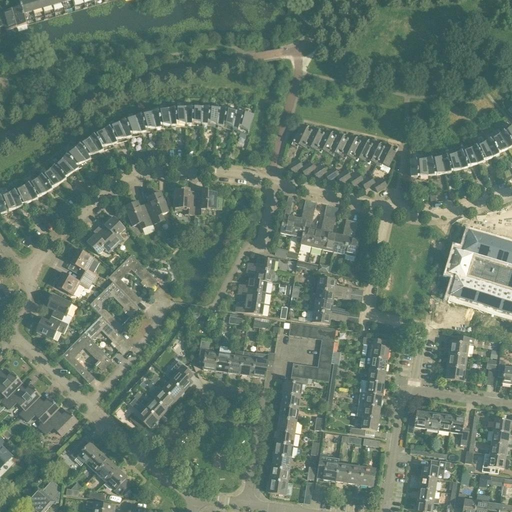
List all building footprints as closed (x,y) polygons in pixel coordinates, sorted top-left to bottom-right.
[(35,20),(29,0),(18,0),(19,2),(19,1),(22,9),(25,23),(26,22),(35,20)] [(55,14),(50,0),(29,0),(35,20),(55,14)] [(75,8),(72,0),(50,0),(55,14),(75,8)] [(72,0),(75,8),(94,3),(93,0),(72,0)] [(19,1),(19,2),(16,2),(18,9),(12,11),(16,28),(27,25),(26,22),(25,23),(22,9),(19,1)] [(12,11),(0,14),(0,27),(5,26),(6,31),(16,28),(12,11)] [(192,108),(185,109),(186,126),(186,128),(187,129),(187,126),(202,129),(202,126),(202,109),(192,109),(192,108)] [(209,108),(202,109),(202,126),(217,130),(218,127),(217,127),(219,110),(209,110),(209,108)] [(175,109),(168,110),(171,127),(186,128),(186,126),(185,109),(175,110),(175,109)] [(158,111),(151,114),(155,130),(156,130),(171,130),(171,127),(168,110),(158,113),(158,111)] [(226,110),(219,110),(217,127),(218,127),(232,132),(233,130),(236,113),(226,112),(226,110)] [(243,114),(236,113),(233,130),(247,136),(253,117),(242,115),(243,114)] [(155,130),(151,114),(141,117),(141,116),(134,118),(140,134),(141,134),(156,133),(156,130),(155,130)] [(140,134),(134,118),(125,122),(125,121),(118,124),(126,140),(126,139),(142,137),(141,134),(140,134)] [(109,128),(103,132),(112,146),(127,142),(126,139),(126,140),(118,124),(110,129),(109,128)] [(304,149),(313,130),(308,127),(306,130),(301,127),(291,146),(297,149),(298,147),(304,149)] [(503,132),(499,136),(508,150),(511,148),(511,127),(505,134),(503,132)] [(319,133),(313,130),(304,149),(309,152),(310,149),(315,152),(325,133),(320,130),(319,133)] [(94,136),(88,140),(98,154),(113,149),(112,146),(103,132),(95,137),(94,136)] [(331,135),(325,133),(315,152),(321,155),(322,152),(327,155),(337,135),(332,133),(331,135)] [(343,138),(337,135),(327,155),(333,157),(334,155),(340,157),(349,138),(344,135),(343,138)] [(508,150),(499,136),(491,142),(490,140),(485,143),(493,159),(499,156),(498,155),(508,150)] [(349,138),(340,157),(345,160),(346,157),(352,160),(361,141),(356,138),(355,141),(349,138)] [(80,145),(75,150),(86,163),(100,156),(98,154),(88,140),(80,147),(80,145)] [(367,144),(361,141),(352,160),(357,163),(359,160),(363,163),(373,143),(368,141),(367,144)] [(373,143),(363,163),(369,166),(371,163),(376,166),(385,146),(380,144),(379,146),(373,143)] [(476,147),(471,150),(477,166),(483,164),(483,163),(493,159),(485,143),(477,149),(476,147)] [(385,146),(376,166),(381,168),(383,166),(388,169),(392,161),(396,154),(398,149),(392,146),(391,149),(385,146)] [(66,156),(62,161),(73,174),(74,173),(88,165),(86,163),(75,150),(67,157),(66,156)] [(461,152),(456,155),(461,171),(467,170),(467,169),(477,166),(471,150),(462,155),(461,152)] [(446,157),(441,158),(444,175),(451,174),(451,173),(461,171),(456,155),(447,159),(446,157)] [(444,175),(441,158),(431,162),(431,159),(426,161),(428,178),(434,178),(434,176),(444,175)] [(293,174),(303,168),(298,160),(293,163),(294,165),(289,168),(293,174)] [(73,174),(62,161),(55,168),(54,167),(50,171),(61,184),(66,181),(65,180),(73,174)] [(428,178),(426,161),(416,163),(416,161),(410,162),(410,179),(417,179),(417,178),(428,178)] [(305,177),(315,170),(310,163),(305,166),(306,168),(301,171),(305,177)] [(317,180),(327,173),(322,166),(317,169),(318,171),(313,174),(317,180)] [(329,182),(339,176),(334,168),(329,171),(330,173),(325,176),(329,182)] [(42,176),(37,180),(46,194),(52,191),(52,190),(61,184),(50,171),(43,178),(42,176)] [(341,185),(351,178),(346,171),(341,174),(342,176),(337,179),(341,185)] [(353,187),(363,181),(359,173),(353,177),(354,179),(349,182),(353,187)] [(365,190),(375,184),(371,176),(365,180),(366,181),(362,184),(365,190)] [(377,193),(387,187),(383,179),(377,183),(378,184),(374,187),(377,193)] [(28,184),(24,188),(32,203),(38,200),(37,199),(46,194),(37,180),(30,186),(28,184)] [(32,203),(24,188),(16,193),(14,191),(10,194),(16,210),(22,208),(22,207),(32,203)] [(185,216),(194,216),(196,193),(190,193),(190,190),(181,190),(181,191),(175,190),(174,202),(175,202),(175,212),(185,213),(185,216)] [(196,193),(195,216),(205,217),(205,211),(216,211),(222,212),(222,198),(217,198),(217,193),(208,193),(208,191),(202,191),(202,193),(196,193)] [(16,210),(10,194),(1,199),(1,197),(0,197),(0,214),(0,216),(7,214),(6,213),(16,210)] [(145,206),(153,226),(164,221),(162,216),(168,213),(161,194),(148,199),(150,204),(145,206)] [(153,226),(145,206),(140,208),(138,203),(125,209),(133,227),(139,225),(142,230),(153,226)] [(291,237),(295,219),(289,218),(289,215),(291,209),(286,208),(280,234),(291,237)] [(291,237),(302,239),(309,213),(303,212),(302,218),(301,221),(295,219),(291,237)] [(302,239),(300,246),(311,248),(315,231),(309,229),(310,225),(311,225),(314,214),(309,213),(302,239)] [(322,232),(315,231),(311,248),(322,251),(330,218),(324,216),(321,228),(323,228),(322,232)] [(103,224),(98,228),(116,247),(123,240),(119,236),(125,230),(113,218),(105,226),(103,224)] [(330,218),(322,251),(333,253),(337,236),(331,234),(332,230),(333,230),(336,219),(330,218)] [(344,237),(337,236),(333,253),(344,256),(351,222),(346,221),(343,233),(345,233),(344,237)] [(357,224),(351,222),(344,256),(355,258),(359,241),(353,239),(354,235),(355,235),(357,224)] [(96,235),(87,243),(99,256),(106,249),(110,253),(116,247),(98,228),(93,233),(96,235)] [(455,251),(448,275),(455,277),(449,298),(511,316),(511,245),(469,232),(463,253),(455,251)] [(98,278),(96,277),(96,276),(87,272),(94,260),(78,251),(71,264),(75,266),(72,272),(79,276),(92,284),(95,285),(98,278)] [(131,256),(108,279),(113,283),(138,309),(138,308),(137,307),(135,305),(139,300),(139,299),(121,281),(131,270),(143,282),(141,284),(144,288),(145,287),(149,291),(157,283),(158,283),(131,256)] [(247,269),(273,273),(275,262),(257,259),(256,266),(254,265),(247,264),(247,269)] [(309,264),(297,262),(296,267),(307,270),(309,264)] [(319,267),(309,264),(307,270),(307,271),(316,273),(316,271),(318,271),(319,267)] [(273,273),(247,269),(246,274),(253,274),(255,275),(254,281),(267,283),(267,284),(272,284),(273,273)] [(79,276),(75,281),(64,275),(57,288),(73,297),(80,285),(88,290),(92,284),(79,276)] [(317,291),(351,296),(351,290),(340,288),(340,289),(335,289),(336,282),(319,279),(317,291)] [(254,281),(249,280),(248,287),(246,287),(239,286),(238,290),(265,294),(267,284),(267,283),(254,281)] [(113,283),(90,306),(101,317),(108,323),(112,318),(102,308),(113,297),(125,309),(122,311),(126,314),(126,313),(131,318),(139,309),(140,310),(138,308),(138,309),(113,283)] [(285,290),(285,296),(289,297),(291,287),(279,286),(279,289),(285,290)] [(292,296),(299,297),(300,287),(294,286),(292,296)] [(265,294),(238,290),(238,295),(244,296),(245,296),(247,296),(246,303),(263,305),(265,294)] [(351,296),(317,291),(315,301),(333,304),(334,298),(338,298),(338,300),(350,301),(351,296)] [(51,317),(69,326),(72,318),(67,316),(69,311),(72,305),(53,296),(47,309),(54,312),(51,317)] [(315,301),(310,301),(308,312),(314,313),(347,318),(348,312),(336,310),(336,311),(332,311),(333,304),(315,301)] [(263,305),(246,303),(245,309),(243,309),(236,308),(235,313),(262,317),(263,305)] [(314,313),(307,312),(306,320),(299,319),(298,322),(329,327),(331,320),(335,321),(335,322),(346,324),(347,318),(314,313)] [(69,326),(51,317),(49,323),(42,319),(36,332),(57,342),(61,334),(64,336),(69,326)] [(128,343),(118,333),(108,323),(101,317),(84,334),(91,341),(92,341),(102,331),(113,343),(111,345),(114,348),(115,347),(123,356),(130,349),(126,345),(128,343)] [(295,337),(298,325),(291,324),(289,336),(295,337)] [(298,325),(295,337),(302,338),(304,326),(298,325)] [(310,327),(304,326),(302,338),(309,339),(310,327)] [(317,328),(310,327),(309,339),(315,340),(317,328)] [(317,328),(315,340),(322,341),(324,329),(317,328)] [(324,329),(322,341),(321,348),(333,349),(334,344),(336,330),(324,329)] [(113,362),(92,341),(91,341),(84,334),(61,357),(89,384),(88,382),(93,377),(74,358),(84,348),(99,362),(95,366),(96,367),(97,366),(102,371),(112,362),(113,363),(113,362)] [(451,342),(449,355),(467,358),(469,345),(473,346),(474,340),(457,337),(452,336),(451,342)] [(365,358),(387,361),(389,349),(385,348),(386,342),(364,339),(363,345),(367,346),(365,358)] [(208,353),(209,344),(201,342),(197,366),(203,367),(203,370),(215,372),(218,354),(208,353)] [(333,349),(321,348),(320,355),(332,357),(333,353),(333,349)] [(235,357),(230,356),(227,374),(239,376),(243,353),(237,352),(235,353),(235,357)] [(255,355),(243,353),(239,376),(252,378),(255,355)] [(337,354),(337,353),(333,353),(332,357),(331,364),(331,365),(339,366),(341,354),(337,354)] [(230,356),(218,354),(215,372),(227,374),(230,356)] [(268,357),(255,355),(252,378),(265,380),(266,371),(272,372),(275,355),(269,354),(268,357)] [(320,355),(319,362),(331,364),(332,357),(320,355)] [(449,355),(447,367),(465,370),(467,358),(449,355)] [(387,361),(365,358),(364,370),(370,371),(386,373),(387,361)] [(496,362),(487,361),(486,370),(489,370),(495,371),(496,362)] [(331,364),(319,362),(318,368),(317,374),(329,376),(331,365),(331,364)] [(511,385),(511,369),(505,369),(506,363),(499,362),(497,377),(503,378),(502,384),(511,385)] [(193,384),(189,380),(193,376),(179,363),(166,377),(171,381),(170,381),(184,393),(193,384)] [(293,365),(291,377),(297,378),(299,366),(293,365)] [(299,366),(297,378),(304,379),(306,367),(299,366)] [(311,367),(310,380),(328,383),(329,376),(317,374),(318,368),(311,367)] [(465,370),(447,367),(445,380),(463,383),(465,370)] [(489,370),(486,386),(493,387),(495,371),(489,370)] [(370,371),(368,382),(368,383),(384,385),(386,373),(370,371)] [(18,386),(19,387),(22,384),(13,375),(7,381),(0,373),(0,392),(6,399),(18,386)] [(150,380),(155,384),(159,379),(155,375),(150,380)] [(297,378),(291,377),(290,383),(284,382),(282,395),(300,397),(302,385),(307,386),(308,380),(304,379),(297,378)] [(170,381),(162,390),(175,403),(184,393),(170,381)] [(362,381),(360,393),(382,397),(384,385),(368,383),(368,382),(362,381)] [(6,399),(2,403),(9,410),(16,403),(24,411),(25,412),(37,399),(40,396),(31,387),(25,393),(19,387),(18,386),(6,399)] [(158,387),(150,396),(153,400),(167,412),(175,403),(162,390),(158,387)] [(138,393),(134,398),(138,403),(143,398),(138,393)] [(360,393),(358,405),(380,408),(382,397),(360,393)] [(300,397),(282,395),(280,407),(299,410),(300,397)] [(25,412),(24,411),(20,416),(27,423),(35,416),(43,424),(55,412),(58,409),(49,400),(43,406),(37,399),(25,412)] [(153,400),(145,409),(159,421),(167,412),(153,400)] [(380,408),(358,405),(357,417),(363,418),(378,421),(380,408)] [(280,407),(279,419),(297,422),(299,410),(280,407)] [(159,421),(145,409),(137,418),(134,415),(130,420),(142,431),(146,427),(150,430),(159,421)] [(43,424),(38,428),(46,436),(53,429),(62,437),(77,422),(68,413),(62,419),(55,412),(43,424)] [(426,430),(429,414),(416,412),(414,428),(426,430)] [(440,416),(429,414),(426,430),(438,432),(440,416)] [(440,416),(438,432),(450,434),(452,418),(440,416)] [(378,421),(363,418),(361,430),(350,428),(349,435),(365,437),(366,431),(377,432),(378,421)] [(452,418),(450,434),(462,435),(460,446),(467,447),(469,431),(463,430),(464,419),(452,418)] [(279,419),(277,431),(295,434),(297,422),(279,419)] [(495,420),(493,432),(509,434),(511,422),(495,420)] [(295,434),(277,431),(275,444),(293,447),(295,434)] [(493,432),(491,443),(507,446),(509,434),(493,432)] [(378,449),(379,442),(364,440),(363,446),(378,449)] [(491,443),(489,455),(505,458),(507,446),(491,443)] [(82,444),(71,457),(75,461),(74,462),(81,468),(84,464),(87,466),(100,453),(90,444),(87,448),(82,444)] [(293,447),(275,444),(273,456),(291,459),(293,447)] [(0,469),(11,458),(0,446),(0,469)] [(422,456),(423,452),(423,450),(411,448),(410,455),(422,456)] [(29,450),(21,450),(21,459),(29,459),(29,450)] [(469,452),(469,453),(466,452),(465,465),(471,466),(473,453),(469,452)] [(109,461),(100,453),(87,466),(96,474),(109,461)] [(489,455),(489,456),(485,455),(482,473),(498,475),(499,470),(504,470),(505,458),(489,455)] [(291,459),(273,456),(271,469),(289,471),(291,459)] [(320,458),(318,474),(317,480),(335,482),(337,464),(338,464),(339,461),(320,458)] [(118,469),(109,461),(96,474),(105,483),(118,469)] [(423,466),(421,478),(437,480),(437,481),(443,482),(445,469),(453,470),(454,465),(450,464),(450,463),(435,461),(434,467),(423,466)] [(350,466),(338,464),(337,464),(335,482),(347,484),(350,466)] [(350,466),(347,484),(360,486),(362,468),(350,466)] [(362,468),(360,486),(373,488),(375,470),(362,468)] [(127,478),(118,469),(105,483),(115,492),(120,496),(130,485),(125,480),(127,478)] [(289,471),(271,469),(269,481),(288,483),(289,471)] [(462,474),(460,486),(468,487),(470,475),(462,474)] [(480,476),(480,480),(486,481),(486,485),(491,486),(492,478),(480,476)] [(421,478),(419,489),(435,492),(437,481),(437,480),(421,478)] [(492,478),(491,486),(503,488),(504,479),(492,478)] [(511,480),(504,479),(503,488),(501,496),(505,497),(507,489),(511,489),(511,480)] [(46,511),(53,504),(58,504),(61,489),(52,481),(41,493),(38,490),(36,492),(29,499),(28,499),(27,499),(26,500),(26,501),(25,501),(25,502),(25,503),(24,505),(31,511),(46,511)] [(288,483),(269,481),(268,494),(286,496),(288,483)] [(457,483),(453,483),(450,482),(449,491),(452,491),(451,494),(456,495),(457,483)] [(311,500),(313,484),(307,483),(304,499),(311,500)] [(419,489),(418,501),(433,504),(439,505),(440,500),(434,499),(435,492),(419,489)] [(475,511),(477,503),(464,501),(465,495),(459,495),(457,510),(463,511),(462,511),(475,511)] [(433,504),(417,501),(415,511),(432,511),(433,504)] [(111,511),(112,506),(103,505),(87,502),(86,508),(93,510),(93,511),(111,511)] [(477,503),(475,511),(487,511),(488,504),(477,503)]
